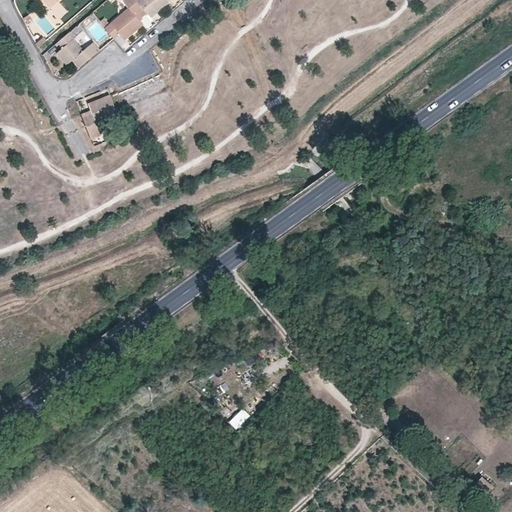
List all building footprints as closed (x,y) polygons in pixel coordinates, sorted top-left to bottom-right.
[(60,2),(62,0),(44,0),(60,18),(68,11),(60,2)] [(114,38),(115,39),(121,34),(126,40),(144,24),(140,20),(148,13),(136,0),(122,0),(129,7),(111,23),(105,28),(114,38)] [(136,0),(148,13),(152,18),(169,3),(167,0),(166,0),(136,0)] [(92,13),(105,28),(111,23),(98,8),(92,13)] [(79,67),(101,49),(94,42),(85,50),(70,32),(69,32),(52,47),(67,64),(73,60),(79,67)] [(39,47),(47,40),(44,37),(37,43),(39,47)] [(154,58),(147,61),(152,73),(159,71),(154,58)] [(101,135),(97,124),(118,115),(110,94),(89,103),(91,110),(82,114),(92,139),(101,135)] [(185,231),(180,225),(173,230),(178,237),(185,231)] [(242,407),(228,421),(237,429),(251,414),(242,407)] [(483,498),(490,490),(486,487),(490,482),(482,476),(472,488),(483,498)]
